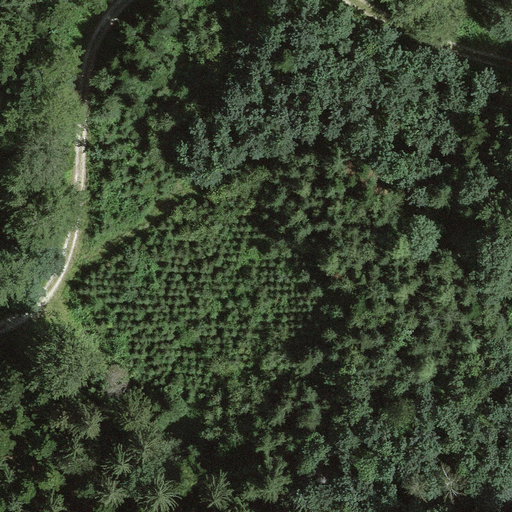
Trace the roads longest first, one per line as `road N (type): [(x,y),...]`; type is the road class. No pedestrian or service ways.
road 1 (track): [(511,293),(391,167),(329,139),(264,150),(201,179),(67,260)]
road 2 (track): [(67,260),(89,50),(124,0)]
road 3 (track): [(362,0),(466,52),(511,62)]
